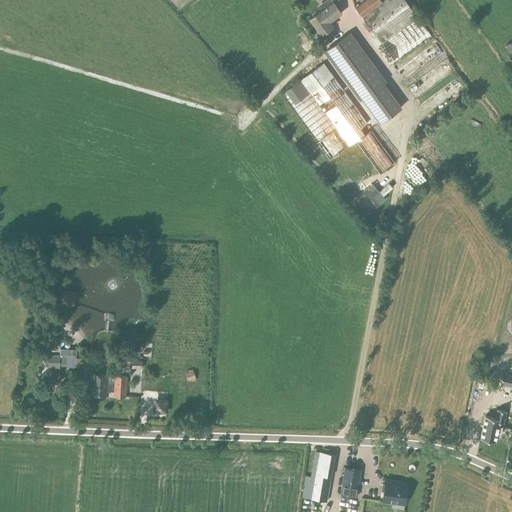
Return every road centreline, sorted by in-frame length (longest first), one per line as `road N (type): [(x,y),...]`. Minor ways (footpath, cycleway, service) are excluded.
road 1 (unclassified): [(0,425),(346,441),(453,452),(511,474)]
road 2 (track): [(0,48),(243,122),(344,28)]
